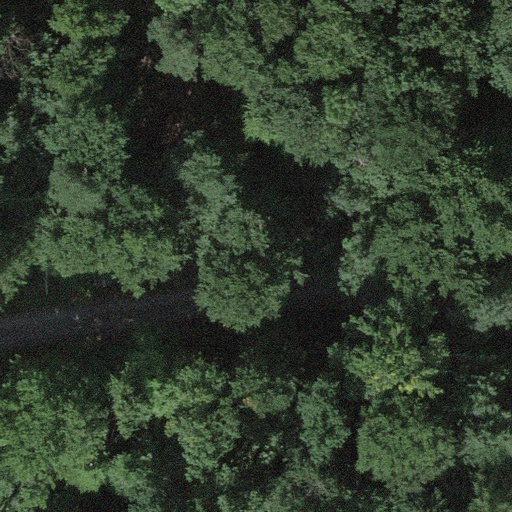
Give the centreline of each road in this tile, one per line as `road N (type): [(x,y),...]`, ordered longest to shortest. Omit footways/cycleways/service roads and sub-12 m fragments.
road 1 (track): [(0,327),(395,274),(511,199)]
road 2 (track): [(395,274),(511,340)]
